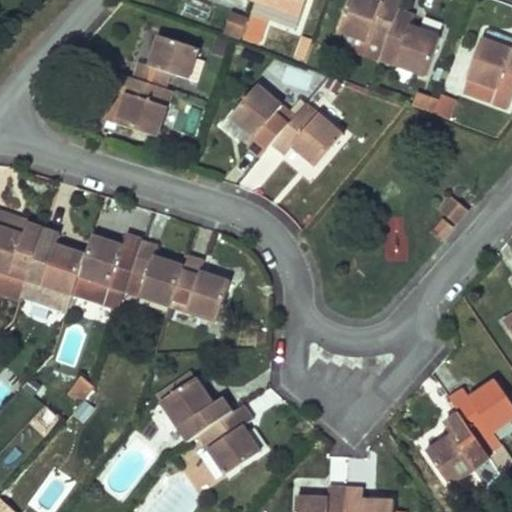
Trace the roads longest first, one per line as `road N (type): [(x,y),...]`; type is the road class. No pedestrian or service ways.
road 1 (residential): [(511,192),(393,323),(355,333),(314,325),(287,250),(248,210),(0,127)]
road 2 (residential): [(86,0),(0,94)]
